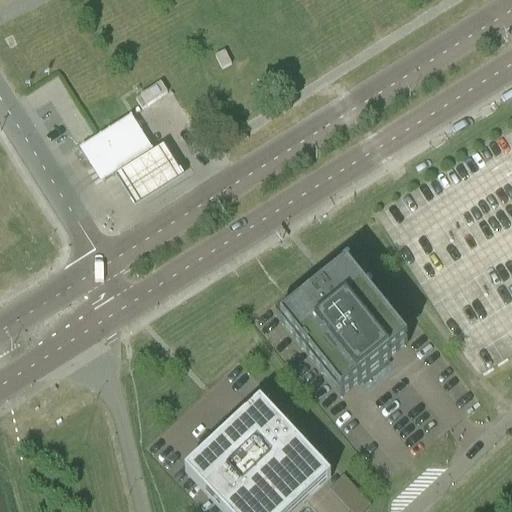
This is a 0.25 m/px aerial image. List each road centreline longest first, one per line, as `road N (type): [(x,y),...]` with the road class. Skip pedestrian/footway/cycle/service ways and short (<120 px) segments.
road 1 (secondary): [(511,14),(104,267)]
road 2 (secondary): [(130,307),(511,66)]
road 3 (unclassified): [(104,267),(0,100)]
road 4 (unclassified): [(80,337),(113,400),(140,511)]
road 5 (unclassified): [(417,511),(511,423)]
road 6 (secondary): [(104,267),(0,334)]
